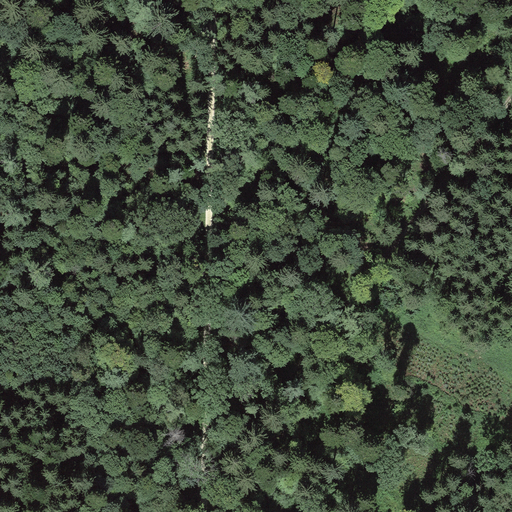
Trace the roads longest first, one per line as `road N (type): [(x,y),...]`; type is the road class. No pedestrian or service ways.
road 1 (track): [(511,99),(206,482)]
road 2 (track): [(206,482),(215,0)]
